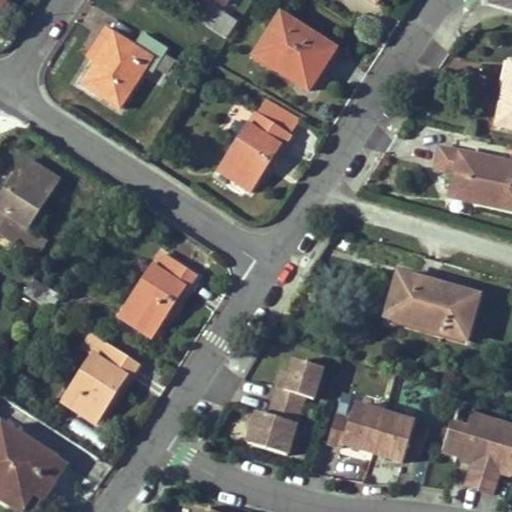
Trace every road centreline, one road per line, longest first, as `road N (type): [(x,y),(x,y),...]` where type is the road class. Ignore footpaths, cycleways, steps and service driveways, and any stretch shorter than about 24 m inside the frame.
road 1 (residential): [(277,256),(2,89)]
road 2 (residential): [(277,256),(446,0)]
road 3 (residential): [(162,442),(360,507),(434,511)]
road 4 (residential): [(162,442),(277,256)]
